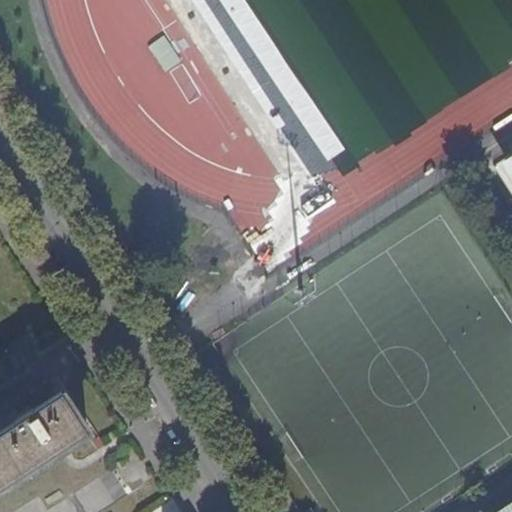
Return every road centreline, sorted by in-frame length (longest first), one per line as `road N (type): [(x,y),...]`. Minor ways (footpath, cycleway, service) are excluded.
road 1 (residential): [(0,137),(135,342)]
road 2 (residential): [(135,342),(240,511)]
road 3 (residential): [(135,342),(0,416)]
